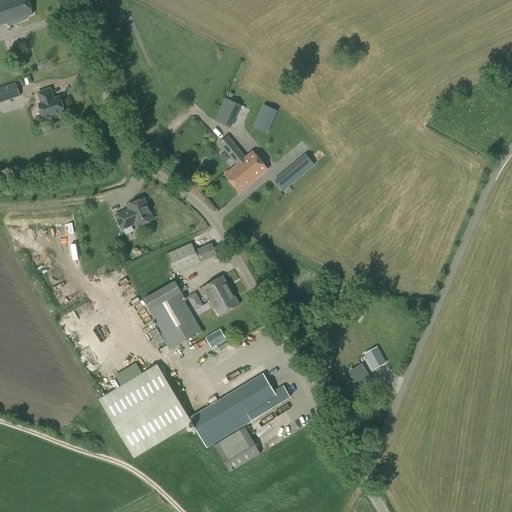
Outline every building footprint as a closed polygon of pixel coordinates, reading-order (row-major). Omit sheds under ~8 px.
[(0,0),(0,26),(7,24),(8,27),(27,20),(26,18),(33,15),(27,0),(0,0)] [(16,83),(0,88),(0,103),(21,96),(16,83)] [(55,100),(51,89),(39,94),(43,104),(40,105),(44,119),(51,117),(52,118),(59,116),(58,114),(65,112),(61,98),(55,100)] [(231,128),(241,106),(226,99),(215,121),(231,128)] [(267,134),(277,111),(263,105),(253,127),(267,134)] [(232,142),(228,137),(219,144),(237,166),(225,176),(240,193),(267,170),(252,152),(245,158),(232,142)] [(306,171),(314,165),(304,153),(296,159),(306,171)] [(132,209),(116,216),(122,230),(138,223),(139,226),(153,220),(144,199),(130,205),(132,209)] [(166,255),(170,262),(164,265),(167,273),(173,270),(175,274),(217,255),(212,243),(195,250),(192,244),(166,255)] [(210,302),(231,290),(223,276),(198,290),(202,297),(206,295),(210,302)] [(162,355),(169,351),(202,331),(181,294),(182,293),(175,281),(143,300),(165,339),(163,339),(167,346),(159,350),(162,355)] [(240,305),(231,290),(210,302),(219,317),(240,305)] [(363,318),(373,300),(356,290),(351,299),(357,302),(352,311),(363,318)] [(220,329),(205,338),(215,355),(230,347),(220,329)] [(386,364),(377,347),(364,354),(373,371),(386,364)] [(362,365),(350,372),(356,381),(354,382),(363,397),(376,389),(362,365)] [(157,366),(100,400),(95,403),(97,406),(101,404),(134,459),(192,424),(207,447),(212,445),(243,426),(252,421),(248,413),(264,404),(276,394),(263,374),(189,419),(157,366)] [(260,454),(244,427),(213,446),(229,473),(260,454)]
